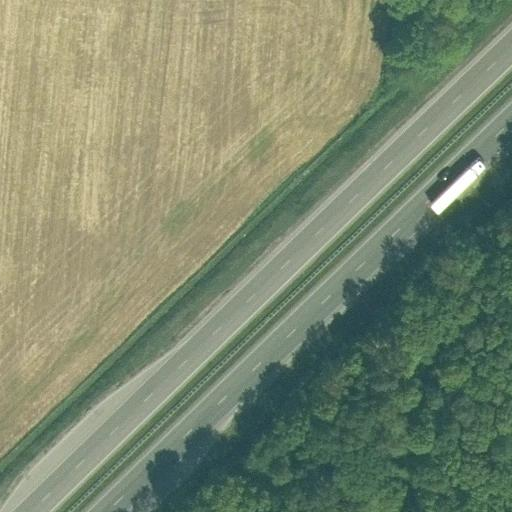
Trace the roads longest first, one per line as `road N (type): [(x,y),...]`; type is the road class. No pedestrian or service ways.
road 1 (trunk): [(511,45),(29,511)]
road 2 (trunk): [(106,511),(511,119)]
